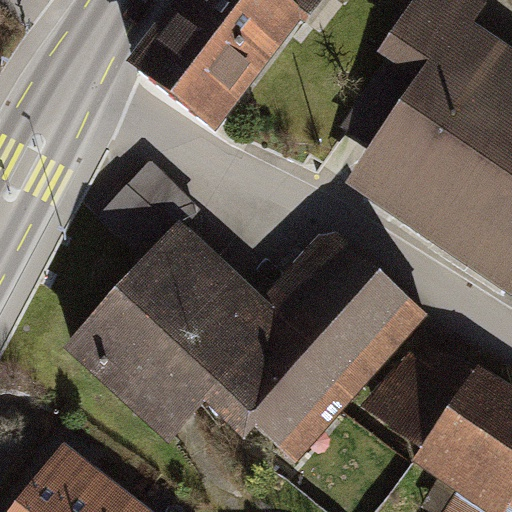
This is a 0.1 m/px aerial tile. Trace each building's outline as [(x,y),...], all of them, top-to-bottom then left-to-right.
[(193,0),(138,72),(207,126),(296,11),(308,21),(324,0),(193,0)] [(354,202),(511,311),(511,63),(474,37),(488,16),(464,0),(415,0),(393,32),(405,40),(383,71),(425,100),(354,202)] [(373,85),(350,127),(372,139),(395,96),(373,85)] [(101,229),(151,276),(185,240),(205,218),(155,172),(101,229)] [(208,426),(253,468),(268,453),(295,478),(431,332),(329,237),(261,310),(185,240),(151,276),(68,365),(174,463),(208,426)] [(428,463),(419,477),(460,504),(454,511),(511,511),(511,398),(483,380),(477,389),(431,350),(420,364),(412,357),(366,411),(428,463)] [(166,511),(125,480),(112,497),(70,465),(32,511),(166,511)]
